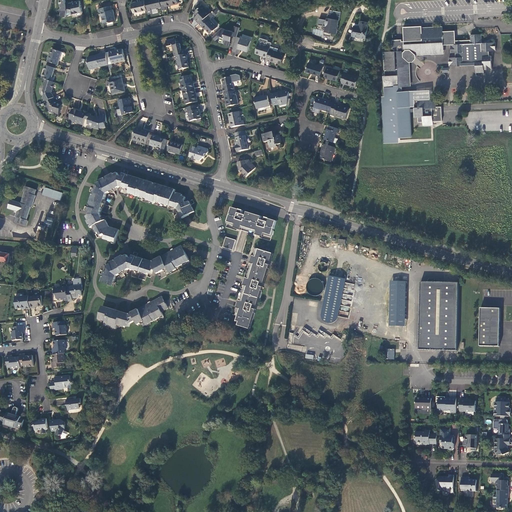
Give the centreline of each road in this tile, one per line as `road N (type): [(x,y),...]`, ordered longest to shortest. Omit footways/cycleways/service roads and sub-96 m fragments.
road 1 (residential): [(221,187),(511,272)]
road 2 (residential): [(33,128),(221,187)]
road 3 (unknown): [(199,286),(219,315),(244,233)]
road 4 (residential): [(221,187),(206,67)]
